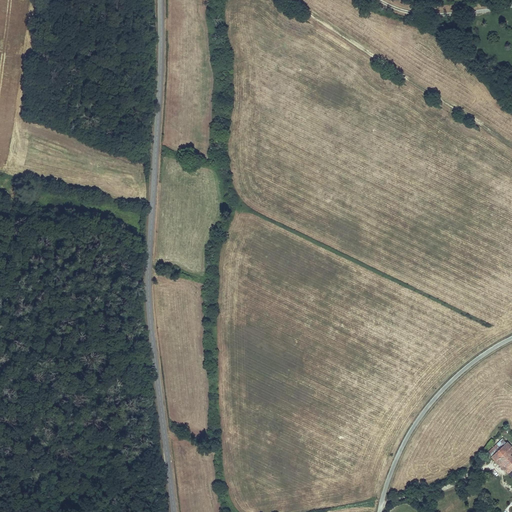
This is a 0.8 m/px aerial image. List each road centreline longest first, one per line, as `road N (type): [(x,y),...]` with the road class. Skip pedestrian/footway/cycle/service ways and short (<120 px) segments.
road 1 (tertiary): [(160,0),(147,299),(173,511)]
road 2 (track): [(285,0),(511,143)]
road 3 (residential): [(511,338),(464,369),(421,415),(398,453),(379,511)]
